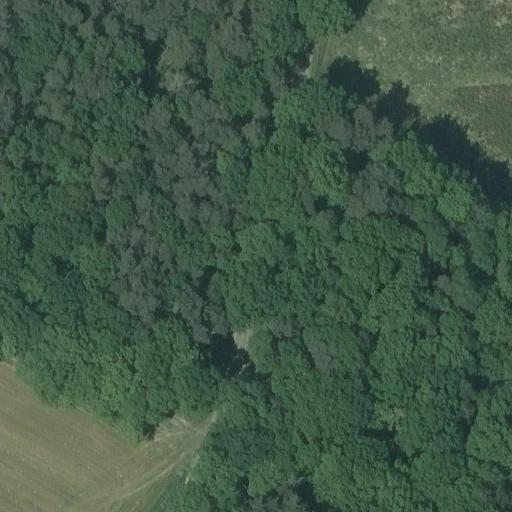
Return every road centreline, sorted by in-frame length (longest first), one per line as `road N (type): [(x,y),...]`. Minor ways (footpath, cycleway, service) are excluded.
road 1 (unclassified): [(179,511),(214,433),(318,0)]
road 2 (track): [(214,433),(340,511)]
